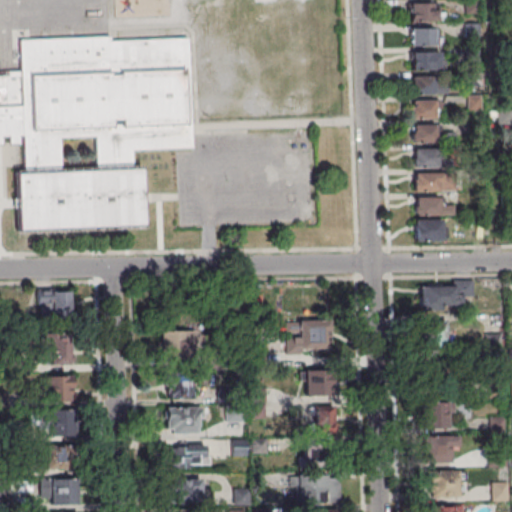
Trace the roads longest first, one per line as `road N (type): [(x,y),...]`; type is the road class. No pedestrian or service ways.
road 1 (residential): [(378,511),(359,0)]
road 2 (residential): [(370,264),(111,268)]
road 3 (residential): [(118,511),(111,268)]
road 4 (residential): [(511,262),(370,264)]
